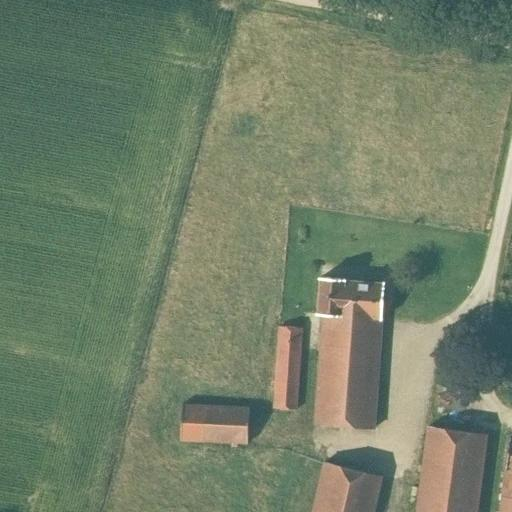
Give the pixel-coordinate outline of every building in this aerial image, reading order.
[(343,280),(319,279),(317,314),(322,314),(314,424),(373,427),(383,283),(343,281),(343,280)] [(299,408),(299,388),(303,329),(279,327),(273,406),(299,408)] [(247,409),(182,405),(180,439),(228,442),(228,445),(234,445),(234,442),(245,443),(247,409)] [(475,511),(485,435),(428,428),(417,511),(475,511)] [(511,511),(511,438),(510,438),(499,511),(511,511)] [(372,511),(381,476),(322,462),(310,511),(372,511)]
